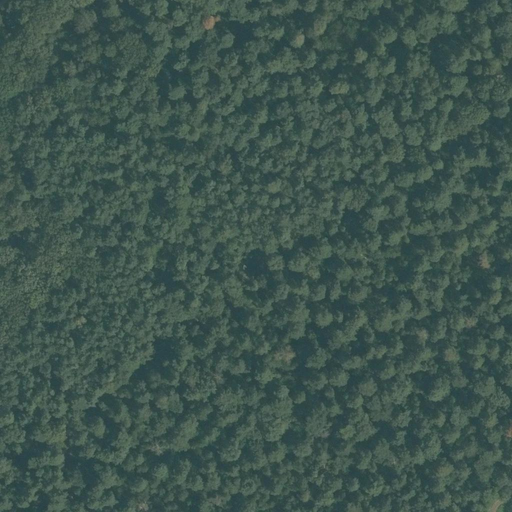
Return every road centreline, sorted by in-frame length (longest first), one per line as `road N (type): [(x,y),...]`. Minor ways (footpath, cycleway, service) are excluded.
road 1 (track): [(511,71),(110,388)]
road 2 (unknown): [(96,511),(95,454),(110,388)]
